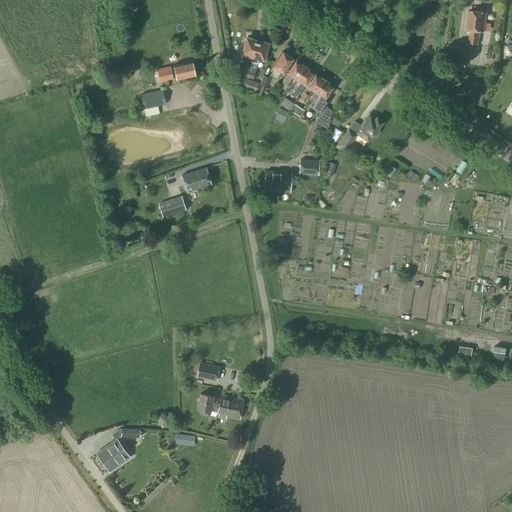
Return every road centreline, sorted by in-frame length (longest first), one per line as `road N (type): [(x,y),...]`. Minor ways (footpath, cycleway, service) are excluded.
road 1 (unclassified): [(255,410),(271,349),(208,0)]
road 2 (unclassified): [(511,161),(280,0)]
road 3 (track): [(0,299),(246,211)]
road 4 (unclassified): [(287,313),(511,343)]
road 5 (unclassified): [(88,468),(0,346)]
